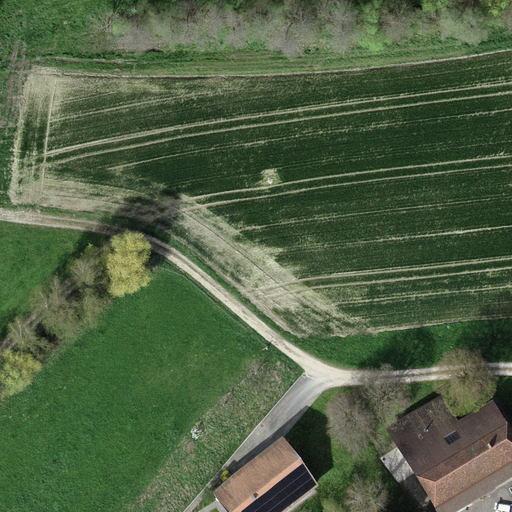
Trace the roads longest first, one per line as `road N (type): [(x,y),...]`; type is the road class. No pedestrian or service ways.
road 1 (track): [(321,373),(146,243),(128,239)]
road 2 (track): [(0,347),(128,239)]
road 3 (track): [(128,239),(0,219)]
